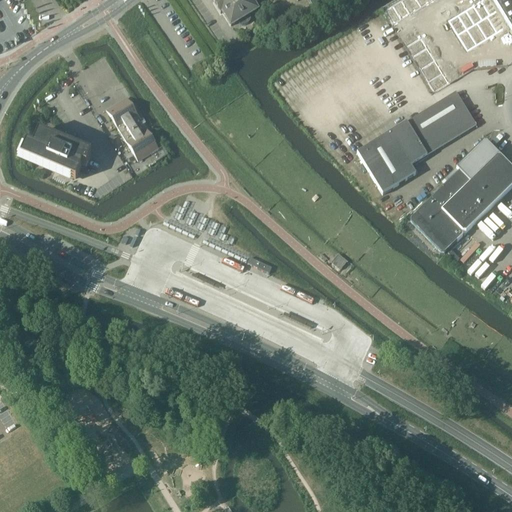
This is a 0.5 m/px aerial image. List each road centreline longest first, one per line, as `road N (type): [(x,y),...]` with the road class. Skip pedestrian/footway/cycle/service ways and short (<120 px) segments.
road 1 (secondary): [(381,415),(332,379),(97,274),(0,221)]
road 2 (secondary): [(0,234),(91,286),(381,415)]
road 3 (secondary): [(381,415),(511,497)]
